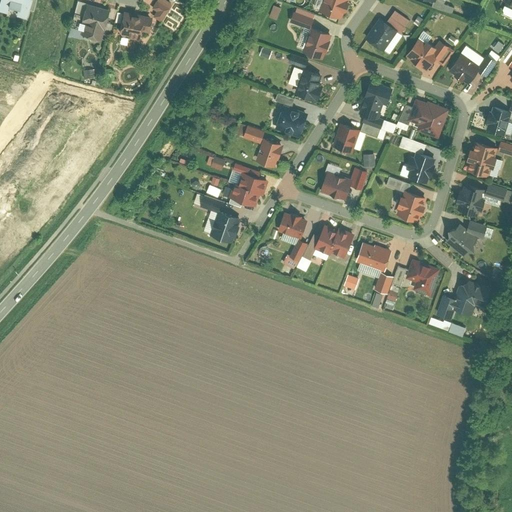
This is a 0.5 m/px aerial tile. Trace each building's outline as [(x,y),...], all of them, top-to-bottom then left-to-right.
[(0,9),(27,16),(31,0),(1,0),(0,4),(0,9)] [(168,0),(156,0),(153,7),(158,10),(153,17),(162,22),(173,3),(168,0)] [(325,0),(322,11),(344,18),(349,0),(325,0)] [(110,9),(88,3),(83,22),(85,23),(82,33),(102,38),(110,9)] [(269,15),(277,18),(281,6),(273,4),(269,15)] [(511,7),(502,4),(500,11),(510,15),(511,10),(511,7)] [(153,15),(125,10),(120,35),(141,38),(143,30),(151,31),(153,15)] [(295,22),(315,28),(319,18),(298,12),(295,22)] [(366,35),(385,48),(399,28),(379,14),(366,35)] [(308,52),(326,58),(334,34),(315,28),(308,52)] [(407,54),(430,69),(437,59),(442,63),(452,47),(437,37),(433,44),(420,35),(407,54)] [(511,38),(499,58),(505,62),(511,52),(511,38)] [(491,47),(498,52),(503,43),(497,39),(491,47)] [(261,46),(259,54),(270,56),(272,48),(261,46)] [(489,56),(478,71),(484,76),(500,55),(490,48),(486,54),(489,56)] [(450,67),(471,81),(482,65),(461,51),(450,67)] [(298,93),(318,99),(325,76),(305,70),(298,93)] [(360,111),(378,117),(383,102),(387,103),(392,90),(370,83),(360,111)] [(419,125),(441,132),(450,106),(428,98),(419,125)] [(486,123),(507,130),(511,113),(511,105),(494,99),(486,123)] [(277,125),(302,133),(308,113),(283,106),(277,125)] [(383,121),(365,114),(360,129),(378,135),(383,121)] [(334,146),(353,152),(361,129),(341,123),(334,146)] [(264,143),(266,136),(248,130),(246,138),(264,143)] [(259,158),(277,164),(284,141),(266,136),(264,143),(259,158)] [(469,165),(492,173),(501,147),(478,139),(469,165)] [(408,171),(430,178),(437,155),(415,148),(408,171)] [(363,153),(364,166),(375,166),(374,152),(363,153)] [(206,164),(222,167),(224,158),(209,154),(206,164)] [(351,180),(350,184),(359,187),(365,171),(355,168),(351,180)] [(235,196),(259,203),(267,176),(243,169),(235,196)] [(323,189),(346,197),(350,184),(351,180),(329,172),(323,189)] [(465,186),(458,207),(479,213),(486,193),(465,186)] [(398,212),(419,219),(426,196),(405,190),(398,212)] [(277,231),(302,238),(309,216),(283,209),(277,231)] [(239,218),(220,211),(212,234),(231,240),(239,218)] [(467,227),(472,231),(485,234),(487,224),(469,219),(467,227)] [(346,257),(355,232),(326,222),(318,247),(346,257)] [(459,249),(464,253),(469,248),(473,248),(473,243),(477,237),(472,233),(472,231),(467,227),(465,227),(460,223),(455,228),(451,228),(451,233),(446,239),(452,243),(452,249),(459,249)] [(360,260),(386,269),(393,248),(367,239),(360,260)] [(413,259),(408,276),(433,284),(439,268),(413,259)] [(396,272),(386,269),(379,290),(389,293),(396,272)] [(355,288),(358,276),(347,273),(343,285),(355,288)] [(456,298),(445,294),(438,313),(452,318),(456,306),(469,310),(472,303),(477,300),(485,303),(490,288),(472,281),(460,286),(456,298)] [(378,306),(382,293),(376,291),(372,304),(378,306)] [(446,328),(449,321),(430,315),(428,322),(446,328)] [(461,334),(464,325),(450,320),(447,329),(461,334)]
